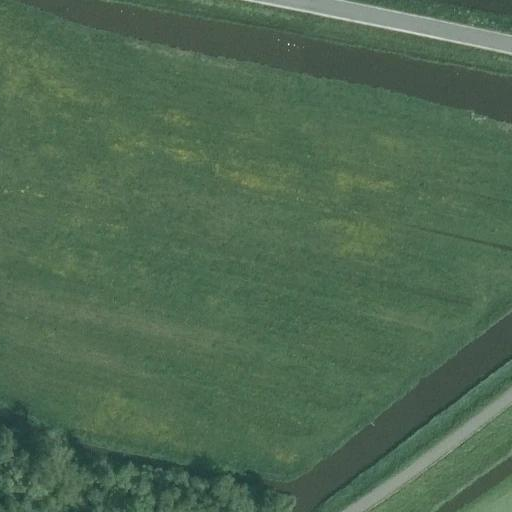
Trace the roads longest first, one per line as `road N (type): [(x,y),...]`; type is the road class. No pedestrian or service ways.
road 1 (unclassified): [(511,44),(296,0)]
road 2 (unclassified): [(348,511),(511,393)]
